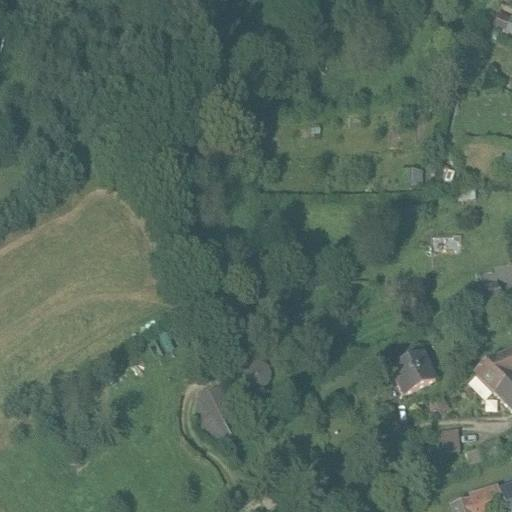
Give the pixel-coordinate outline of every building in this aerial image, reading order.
[(460,236),(430,237),(431,257),(461,255),(460,236)] [(496,286),(475,289),(479,313),(500,306),(496,286)] [(511,354),(493,361),(476,378),(493,396),(511,379),(511,378),(511,354)] [(275,387),(276,379),(275,370),(270,363),(263,359),(255,357),(246,359),(239,364),(235,371),(233,379),(235,387),(240,394),(247,399),(255,400),(263,399),(270,394),(275,387)] [(386,374),(385,375),(391,388),(396,386),(402,399),(404,398),(435,383),(423,357),(386,374)] [(386,374),(379,360),(365,366),(378,394),(391,388),(385,375),(386,374)] [(511,380),(511,379),(493,396),(511,414),(511,380)] [(224,388),(210,394),(216,405),(213,406),(221,423),(238,414),(224,388)] [(210,394),(198,401),(195,415),(204,435),(224,427),(221,423),(213,406),(216,405),(210,394)] [(441,405),(433,411),(439,420),(447,414),(441,405)] [(456,436),(436,437),(437,457),(457,456),(456,436)] [(511,511),(511,489),(498,494),(501,503),(505,511),(511,511)] [(496,491),(466,502),(469,511),(473,511),(501,503),(498,494),(496,491)] [(469,511),(466,502),(451,507),(453,511),(469,511)]
